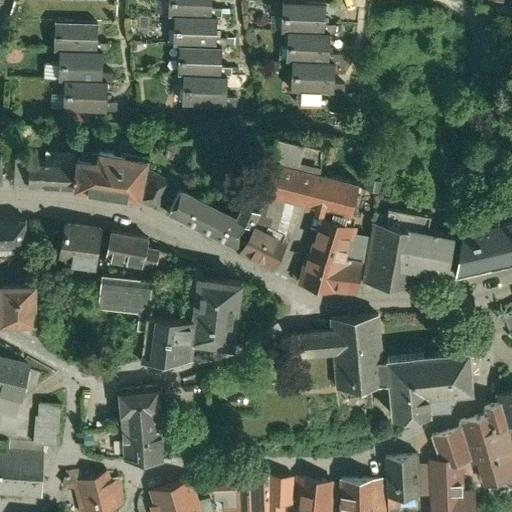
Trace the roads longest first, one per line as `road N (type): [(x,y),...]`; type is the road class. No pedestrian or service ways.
road 1 (residential): [(298,300),(154,220),(81,202),(0,196)]
road 2 (residential): [(482,295),(482,366),(469,389),(421,421),(331,461)]
road 3 (residential): [(298,300),(234,343),(190,359),(75,366)]
road 4 (residential): [(131,465),(331,461)]
road 5 (residential): [(482,295),(298,300)]
